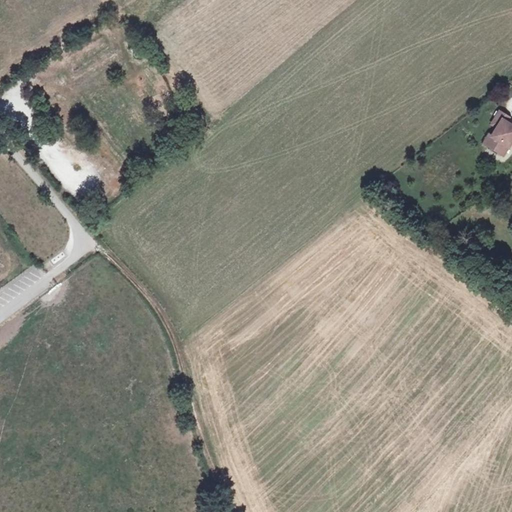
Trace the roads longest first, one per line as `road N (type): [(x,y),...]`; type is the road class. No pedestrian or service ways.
road 1 (track): [(81,245),(103,250),(150,295),(174,332),(232,511)]
road 2 (residential): [(0,316),(72,261),(81,245),(72,222),(0,136)]
